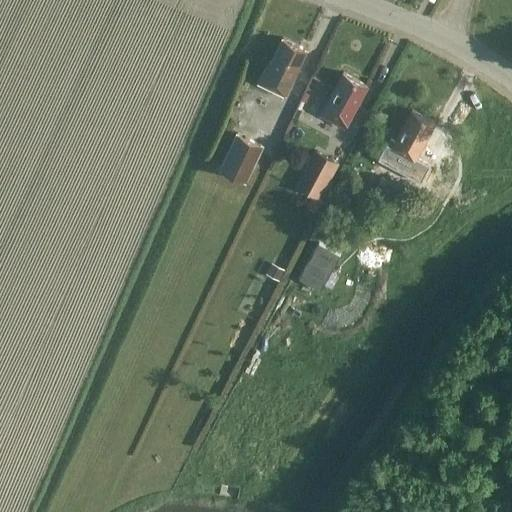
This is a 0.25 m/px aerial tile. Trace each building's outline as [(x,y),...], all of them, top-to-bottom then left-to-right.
[(280,103),(306,48),(282,37),(268,66),(266,65),(258,82),(273,89),(269,98),(280,103)] [(344,127),(367,85),(343,71),(320,113),(344,127)] [(414,159),(435,121),(411,109),(391,147),(414,159)] [(245,181),(262,144),(236,132),(218,168),(245,181)] [(319,198),(339,162),(314,148),(294,185),(319,198)] [(376,203),(385,208),(382,213),(389,218),(411,180),(416,183),(426,167),(413,159),(404,176),(395,170),(376,203)] [(319,232),(296,275),(324,290),(347,248),(319,232)]
